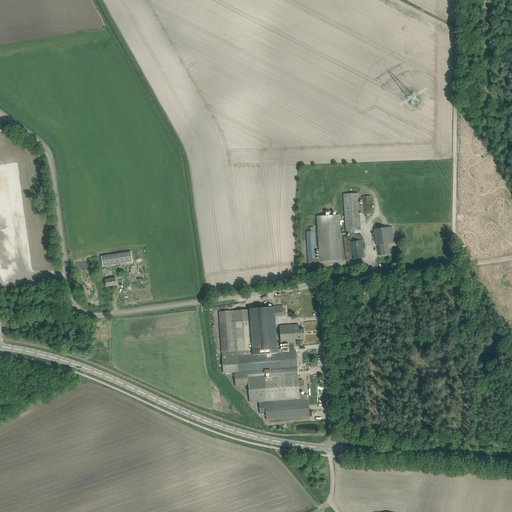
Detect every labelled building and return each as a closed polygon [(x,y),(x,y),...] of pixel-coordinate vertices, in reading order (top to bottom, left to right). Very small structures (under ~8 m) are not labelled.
[(35,241),(31,241),(19,163),(0,165),(0,216),(2,231),(0,231),(0,243),(4,243),(6,256),(1,257),(3,269),(8,269),(8,271),(0,271),(0,274),(35,269),(32,255),(37,255),(39,269),(52,267),(48,242),(36,244),(35,241)] [(343,194),(346,230),(341,231),(340,215),(331,215),(330,211),(325,211),(326,216),(316,216),(319,259),(316,259),(314,227),(310,227),(310,231),(306,231),(309,263),(317,263),(316,262),(342,260),(341,234),(349,234),(349,236),(343,237),(347,260),(364,258),(363,250),(361,234),(355,235),(354,230),(361,230),(360,213),(363,213),(363,214),(372,214),(371,196),(362,197),(362,205),(359,205),(358,193),(343,194)] [(392,227),(374,229),(376,246),(379,245),(380,255),(390,254),(388,244),(395,243),(392,227)] [(101,256),(103,266),(133,261),(131,251),(101,256)] [(105,279),(106,287),(117,285),(115,278),(105,279)] [(276,316),(284,315),(283,309),(283,305),(275,306),(276,316)] [(259,402),(259,404),(259,412),(260,412),(260,414),(266,413),(266,420),(310,417),(308,399),(307,399),(307,395),(301,395),(301,391),(304,391),(304,380),(298,380),(298,374),(298,373),(297,368),(296,352),(295,352),(294,343),(296,343),(295,339),(304,338),(303,328),(299,328),(299,324),(280,326),(281,341),(281,344),(289,343),(290,349),(290,350),(287,350),(287,349),(282,350),(278,350),(277,342),(275,316),(275,306),(271,306),(269,307),(263,307),(260,307),(249,308),(249,309),(247,309),(219,312),(219,323),(223,373),(234,372),(235,386),(247,386),(247,391),(249,391),(249,402),(259,402)]
